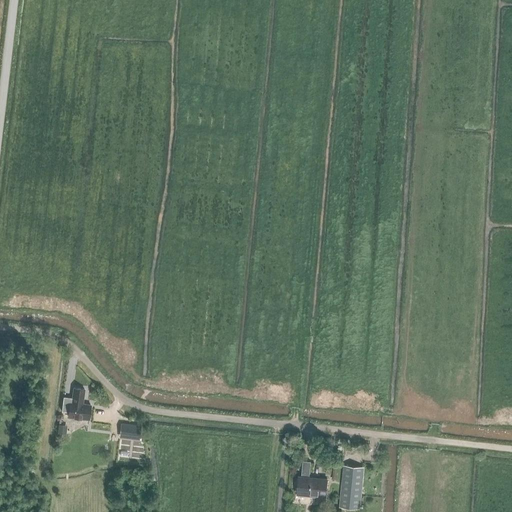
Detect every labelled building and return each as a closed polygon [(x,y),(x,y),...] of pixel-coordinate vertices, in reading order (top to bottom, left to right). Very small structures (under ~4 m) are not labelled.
[(91,405),(82,404),(84,390),(73,388),(71,403),(69,403),(68,417),(80,419),(80,420),(89,421),(91,405)] [(59,432),(67,433),(68,424),(60,423),(59,432)] [(121,428),(119,439),(140,442),(142,429),(128,428),(121,428)] [(327,479),(308,477),(310,462),(303,461),(301,477),(298,476),(297,494),(317,496),(316,501),(325,502),(327,479)] [(359,509),(363,467),(343,465),(339,507),(359,509)]
